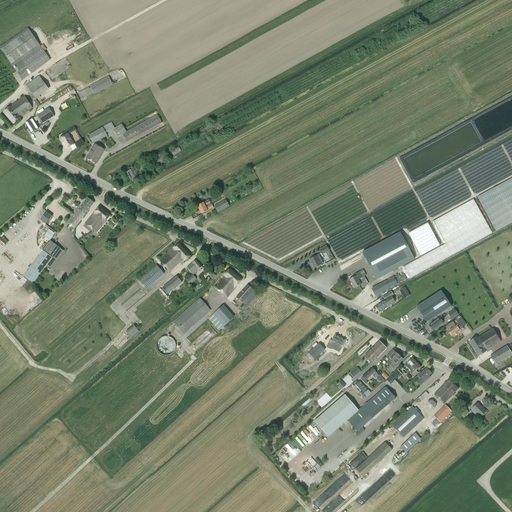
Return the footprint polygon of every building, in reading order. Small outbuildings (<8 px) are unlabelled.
[(28,29),(9,42),(0,49),(12,66),(15,65),(19,71),(17,73),(22,80),(43,65),(50,60),(28,29)] [(35,98),(48,89),(39,77),(26,86),(35,98)] [(113,85),(113,84),(109,77),(90,87),(91,88),(89,89),(89,88),(78,94),(81,100),(93,93),(94,95),(113,85)] [(24,97),(10,107),(3,113),(13,125),(20,119),(19,118),(32,108),(24,97)] [(33,119),(25,124),(31,134),(39,129),(35,123),(39,120),(39,121),(40,120),(43,124),(54,117),(49,108),(37,116),(38,116),(37,116),(38,116),(33,119)] [(127,142),(152,129),(162,123),(158,116),(123,135),(127,142)] [(106,134),(115,129),(111,123),(89,136),(94,144),(107,136),(106,134)] [(118,137),(126,132),(122,125),(114,130),(118,137)] [(66,149),(73,145),(68,135),(60,139),(66,149)] [(81,139),(75,144),(77,148),(84,143),(81,139)] [(87,159),(91,162),(96,165),(104,150),(95,145),(87,159)] [(141,173),(147,170),(144,165),(138,168),(141,173)] [(135,168),(133,170),(127,173),(132,182),(138,179),(141,177),(141,176),(141,175),(141,174),(140,173),(138,173),(138,174),(135,168)] [(511,179),(478,194),(494,230),(511,221),(511,179)] [(87,199),(78,210),(82,212),(84,209),(85,210),(86,209),(88,211),(94,204),(87,199)] [(205,203),(204,204),(203,203),(197,206),(202,214),(208,211),(213,207),(212,204),(210,205),(210,204),(211,203),(209,200),(204,202),(205,203)] [(225,200),(223,201),(214,206),(218,212),(229,206),(225,200)] [(96,233),(110,216),(99,208),(94,214),(85,224),(96,233)] [(82,212),(78,210),(68,224),(74,229),(88,211),(86,209),(85,210),(84,209),(82,212)] [(40,220),(46,225),(57,233),(63,225),(46,213),(40,220)] [(440,246),(427,223),(408,234),(420,257),(440,246)] [(400,233),(362,254),(377,280),(414,260),(400,233)] [(50,242),(43,251),(53,258),(59,249),(50,242)] [(185,261),(190,256),(179,243),(174,248),(174,249),(160,261),(169,271),(183,259),(185,261)] [(322,254),(329,251),(327,246),(320,250),(322,254)] [(43,251),(24,277),(33,284),(53,258),(43,251)] [(318,259),(320,258),(318,255),(310,260),(314,269),(321,265),(318,259)] [(197,260),(187,268),(193,275),(202,267),(197,260)] [(139,280),(147,289),(164,274),(156,265),(139,280)] [(235,288),(242,280),(230,269),(223,275),(225,277),(216,288),(227,298),(235,288)] [(363,270),(359,272),(355,275),(356,276),(349,280),(354,289),(361,285),(358,280),(366,276),(363,270)] [(193,275),(189,278),(186,281),(190,285),(197,279),(193,275)] [(177,276),(162,288),(163,289),(162,290),(166,295),(182,282),(177,276)] [(397,276),(394,277),(372,289),(376,296),(397,284),(400,282),(397,276)] [(247,307),(258,295),(248,285),(236,297),(247,307)] [(399,290),(404,299),(410,296),(405,287),(399,290)] [(391,291),(383,296),(385,300),(387,299),(391,296),(393,295),(391,291)] [(423,317),(428,322),(451,307),(441,292),(416,307),(423,317)] [(391,296),(387,299),(385,300),(376,307),(380,313),(395,302),(391,296)] [(184,334),(210,311),(200,298),(173,322),(184,334)] [(234,318),(223,305),(208,319),(219,331),(234,318)] [(454,310),(448,314),(452,319),(458,315),(454,310)] [(430,328),(432,331),(433,330),(433,331),(443,323),(441,320),(443,318),(441,316),(439,318),(429,325),(431,328),(430,328)] [(456,322),(461,318),(459,316),(456,319),(457,320),(446,328),(449,331),(456,326),(455,326),(458,324),(456,322)] [(449,331),(448,331),(451,335),(454,334),(456,336),(463,330),(462,328),(466,325),(461,318),(456,322),(458,324),(455,326),(456,326),(449,331)] [(126,332),(131,338),(139,331),(134,325),(126,332)] [(486,351),(500,342),(493,329),(477,339),(477,338),(469,343),(478,357),(487,351),(486,351)] [(329,340),(325,346),(332,350),(333,347),(340,351),(346,341),(333,335),(330,340),(329,340)] [(158,338),(160,353),(172,351),(171,336),(158,338)] [(372,363),(386,348),(379,342),(365,357),(372,363)] [(314,360),(325,350),(319,344),(309,353),(314,360)] [(511,355),(511,354),(507,346),(506,346),(490,356),(496,365),(511,355)] [(389,365),(390,366),(393,363),(392,362),(398,355),(393,350),(386,358),(389,360),(386,363),(389,365)] [(393,363),(390,366),(394,369),(396,367),(403,359),(398,355),(392,362),(393,363)] [(409,370),(416,363),(413,359),(408,364),(407,363),(404,365),(409,370)] [(420,367),(416,363),(409,370),(411,372),(410,373),(409,373),(413,378),(414,378),(413,378),(418,373),(418,374),(416,371),(420,367)] [(361,379),(366,384),(368,383),(366,381),(376,372),(373,368),(361,379)] [(427,369),(417,377),(419,380),(416,382),(420,386),(429,378),(428,377),(431,374),(427,369)] [(389,383),(401,373),(398,370),(386,380),(389,383)] [(342,380),(338,384),(342,389),(346,386),(342,380)] [(439,399),(454,384),(449,380),(434,395),(439,399)] [(359,381),(356,384),(364,393),(367,390),(359,381)] [(458,389),(454,384),(439,399),(443,404),(458,389)] [(385,388),(359,411),(347,421),(357,432),(395,399),(385,388)] [(347,421),(359,411),(355,407),(345,395),(314,422),(324,433),(328,437),(347,421)] [(425,406),(432,411),(437,404),(430,399),(425,406)] [(480,417),(486,412),(478,403),(472,409),(480,417)] [(434,417),(437,419),(432,424),(435,427),(440,422),(440,423),(451,411),(445,405),(434,417)] [(404,437),(423,419),(412,407),(393,426),(404,437)] [(464,417),(469,413),(464,408),(459,413),(464,417)] [(363,427),(356,434),(358,436),(365,430),(363,427)] [(406,453),(420,439),(415,434),(401,447),(406,453)] [(356,470),(363,477),(392,450),(385,443),(356,470)]
